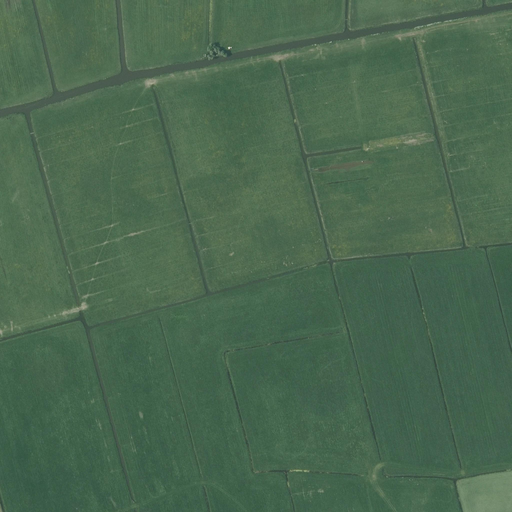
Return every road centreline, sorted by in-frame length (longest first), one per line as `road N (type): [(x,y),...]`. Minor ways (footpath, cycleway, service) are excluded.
road 1 (track): [(511,14),(147,83),(131,105),(113,215),(82,308)]
road 2 (track): [(117,511),(207,480),(238,511)]
